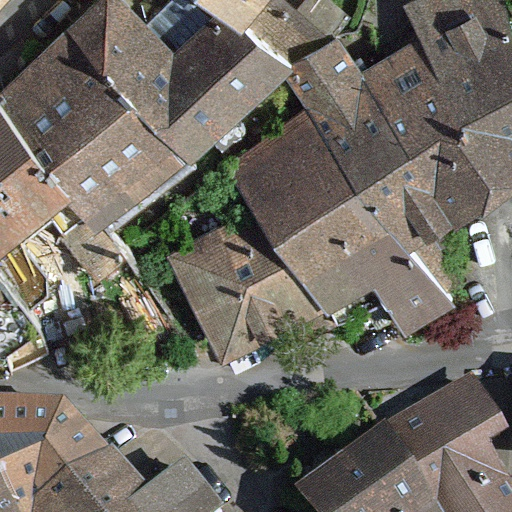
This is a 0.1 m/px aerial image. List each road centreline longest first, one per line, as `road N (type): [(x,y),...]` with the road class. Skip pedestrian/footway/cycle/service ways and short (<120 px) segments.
road 1 (residential): [(179,393),(511,345)]
road 2 (residential): [(0,388),(179,393)]
road 3 (residential): [(179,393),(263,511)]
